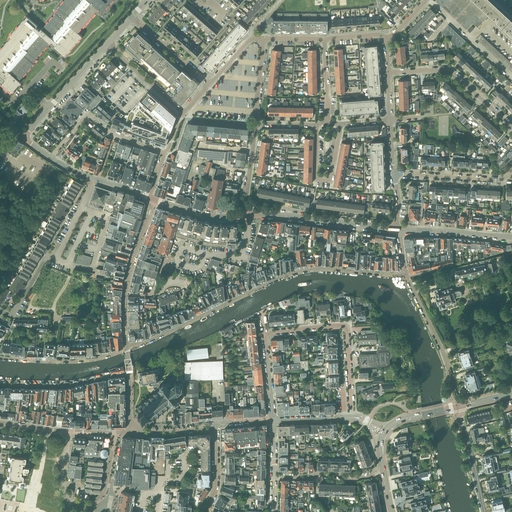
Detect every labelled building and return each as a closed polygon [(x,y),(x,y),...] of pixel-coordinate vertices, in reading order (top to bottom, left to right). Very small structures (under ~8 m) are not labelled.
[(0,75),(5,79),(1,84),(12,93),(19,84),(17,82),(34,64),(32,62),(49,43),(50,43),(51,42),(55,45),(53,46),(64,56),(82,36),(77,32),(94,13),(97,16),(98,16),(99,16),(100,16),(100,15),(103,13),(102,12),(87,0),(64,0),(57,8),(59,10),(42,29),(38,25),(27,16),(9,36),(11,38),(0,49),(0,75)] [(87,0),(102,12),(113,0),(87,0)] [(173,5),(167,0),(165,0),(163,2),(170,8),(173,5)] [(265,6),(258,0),(255,3),(262,9),(265,6)] [(382,0),(376,0),(379,12),(387,4),(382,0)] [(390,7),(397,13),(401,9),(395,3),(391,0),(389,0),(388,1),(392,4),(390,7)] [(405,4),(400,0),(398,0),(397,1),(395,3),(401,9),(405,4)] [(437,0),(436,1),(466,29),(472,23),(477,27),(489,15),(511,36),(511,19),(491,0),(437,0)] [(184,12),(190,5),(186,2),(180,9),(184,12)] [(262,9),(255,3),(252,7),(259,13),(262,9)] [(156,10),(162,15),(166,10),(160,5),(156,10)] [(190,5),(184,12),(187,15),(193,8),(190,5)] [(259,13),(252,7),(249,11),(256,17),(259,13)] [(397,13),(390,7),(388,9),(388,10),(386,12),(393,18),(397,13)] [(193,8),(187,15),(191,18),(197,12),(193,8)] [(426,13),(432,19),(437,14),(431,8),(426,13)] [(162,15),(156,10),(152,14),(158,19),(162,15)] [(256,17),(249,11),(246,14),(253,20),(256,17)] [(197,12),(191,18),(195,22),(201,15),(197,12)] [(422,18),(428,24),(432,19),(426,13),(422,18)] [(158,19),(152,14),(148,18),(154,24),(158,19)] [(253,20),(246,14),(243,18),(249,24),(253,20)] [(201,15),(195,22),(198,25),(204,18),(201,15)] [(282,31),(282,21),(273,21),(273,18),(271,16),(267,20),(267,21),(266,21),(266,22),(267,22),(267,23),(268,23),(269,23),(269,22),(273,25),(273,31),(282,31)] [(204,18),(198,25),(202,28),(208,21),(204,18)] [(428,24),(422,18),(417,23),(423,28),(428,24)] [(208,21),(202,28),(206,31),(212,24),(208,21)] [(282,21),(282,31),(291,31),(291,22),(282,21)] [(166,32),(172,25),(169,22),(163,29),(166,32)] [(232,29),(241,36),(247,29),(238,22),(232,29)] [(291,22),(291,31),(300,31),(300,22),(291,22)] [(300,22),(300,31),(309,31),(309,22),(300,22)] [(309,22),(309,31),(318,31),(319,22),(309,22)] [(319,22),(318,31),(328,31),(328,22),(319,22)] [(413,27),(419,33),(423,28),(417,23),(413,27)] [(212,24),(206,31),(209,35),(215,28),(212,24)] [(170,35),(176,28),(172,25),(166,32),(170,35)] [(459,48),(465,41),(448,25),(441,32),(459,48)] [(419,33),(413,27),(408,32),(414,38),(419,33)] [(176,28),(170,35),(173,38),(180,32),(176,28)] [(215,28),(209,35),(213,38),(219,31),(215,28)] [(226,36),(235,43),(241,36),(232,29),(226,36)] [(177,42),(183,35),(180,32),(173,38),(177,42)] [(170,85),(170,84),(181,72),(168,61),(168,60),(169,60),(164,56),(164,57),(151,45),(149,42),(149,41),(140,33),(139,34),(139,33),(136,36),(134,34),(127,42),(129,43),(127,46),(127,47),(126,48),(136,57),(137,56),(170,85)] [(183,35),(177,42),(181,45),(187,38),(183,35)] [(220,43),(229,50),(235,43),(226,36),(220,43)] [(184,48),(190,41),(187,38),(181,45),(184,48)] [(190,41),(184,48),(188,51),(194,44),(190,41)] [(444,49),(438,50),(439,59),(445,58),(444,52),(449,51),(449,47),(448,41),(444,41),(445,49),(444,49)] [(214,49),(223,57),(229,50),(220,43),(214,49)] [(192,54),(198,48),(194,44),(188,51),(192,54)] [(381,78),(378,45),(362,46),(362,49),(364,49),(366,49),(368,79),(369,95),(382,94),(381,78)] [(198,48),(192,54),(195,58),(201,51),(198,48)] [(208,56),(217,63),(223,57),(214,49),(208,56)] [(458,61),(464,54),(459,50),(453,57),(458,61)] [(464,54),(458,61),(462,65),(468,58),(464,54)] [(217,63),(208,56),(201,64),(200,64),(198,66),(203,70),(203,71),(204,71),(205,70),(205,69),(205,68),(203,67),(205,65),(210,70),(217,63)] [(468,58),(462,65),(466,69),(472,62),(468,58)] [(106,65),(112,71),(114,72),(118,67),(110,61),(106,65)] [(472,62),(466,69),(471,73),(477,66),(472,62)] [(112,71),(106,65),(102,70),(108,75),(112,71)] [(477,66),(471,73),(475,77),(481,70),(477,66)] [(182,70),(181,72),(170,84),(177,90),(172,97),(180,104),(199,83),(192,77),(191,78),(182,70)] [(481,70),(475,77),(479,81),(486,74),(481,70)] [(95,78),(102,85),(106,81),(99,74),(95,78)] [(486,74),(479,81),(484,85),(490,78),(486,74)] [(102,85),(95,78),(90,83),(92,85),(91,87),(97,93),(102,98),(104,95),(103,94),(103,93),(100,90),(100,89),(99,88),(102,85)] [(490,78),(484,85),(488,89),(495,82),(490,78)] [(446,91),(450,86),(446,82),(441,87),(446,91)] [(450,86),(446,91),(444,93),(445,95),(446,94),(448,97),(455,90),(450,86)] [(496,97),(500,92),(504,89),(502,87),(500,89),(497,86),(491,93),(496,97)] [(87,87),(74,101),(84,109),(86,107),(90,110),(92,108),(93,108),(102,98),(97,93),(96,94),(87,87)] [(448,97),(452,101),(459,94),(455,90),(448,97)] [(176,117),(148,91),(129,112),(126,122),(123,131),(165,146),(176,117)] [(500,92),(496,97),(500,101),(505,96),(500,92)] [(455,103),(457,105),(463,98),(459,94),(452,101),(454,103),(455,103)] [(505,96),(500,101),(504,105),(509,100),(505,96)] [(458,108),(460,110),(463,107),(468,102),(463,98),(457,105),(459,107),(458,108)] [(74,101),(72,99),(62,110),(65,113),(74,121),(78,117),(77,117),(84,109),(74,101)] [(342,100),(342,99),(339,99),(341,115),(379,112),(378,99),(342,102),(342,100)] [(100,102),(93,110),(98,114),(105,106),(100,102)] [(462,112),(465,109),(467,111),(472,106),(468,102),(463,107),(460,110),(462,112)] [(10,119),(14,122),(21,114),(22,114),(27,109),(28,110),(30,108),(25,103),(18,110),(10,119)] [(109,111),(105,106),(98,114),(102,118),(109,111)] [(473,121),(474,121),(480,114),(476,110),(470,116),(472,119),(473,121)] [(114,115),(109,111),(102,118),(107,122),(114,115)] [(71,125),(74,121),(65,113),(63,114),(67,118),(65,120),(71,125)] [(474,121),(478,124),(484,118),(480,114),(474,121)] [(121,118),(115,116),(111,126),(117,129),(120,120),(121,118)] [(54,120),(66,130),(69,126),(61,120),(60,121),(56,117),(54,120)] [(484,127),(489,122),(484,118),(478,124),(480,127),(480,128),(482,130),(484,127)] [(66,130),(54,120),(51,123),(56,127),(57,126),(59,127),(57,130),(63,134),(66,130)] [(126,122),(120,120),(117,129),(123,130),(122,131),(123,131),(126,122)] [(489,122),(484,127),(488,131),(493,125),(489,122)] [(188,123),(179,148),(193,152),(194,152),(199,140),(206,141),(206,143),(240,146),(240,144),(247,145),(248,138),(249,129),(188,123)] [(103,137),(106,133),(96,125),(92,129),(98,134),(99,134),(103,137)] [(493,125),(488,131),(491,133),(489,135),(491,137),(497,130),(493,125)] [(55,130),(52,127),(50,130),(53,132),(52,134),(51,133),(50,135),(56,140),(57,139),(58,140),(62,136),(55,130)] [(491,137),(495,141),(502,134),(497,130),(491,137)] [(50,135),(45,131),(40,136),(42,138),(43,139),(42,140),(44,141),(45,141),(46,140),(50,135)] [(56,140),(50,135),(46,140),(45,141),(49,145),(50,143),(52,145),(56,140)] [(111,139),(106,137),(104,141),(101,140),(100,143),(99,142),(97,144),(107,148),(111,139)] [(15,154),(24,144),(16,138),(8,148),(15,154)] [(70,156),(75,148),(78,145),(75,143),(76,141),(74,139),(66,151),(68,152),(66,153),(67,154),(67,155),(69,156),(70,156)] [(116,150),(123,153),(124,151),(126,144),(114,140),(114,142),(118,144),(116,150)] [(384,141),(371,142),(373,189),(370,189),(370,191),(386,190),(384,141)] [(107,148),(97,144),(96,146),(101,148),(100,151),(106,153),(107,148)] [(126,165),(132,146),(126,144),(124,151),(123,153),(121,159),(120,163),(126,165)] [(132,146),(126,165),(135,168),(141,149),(133,146),(132,146)] [(75,148),(70,156),(71,156),(71,157),(72,158),(73,158),(74,159),(75,157),(77,158),(81,152),(75,148)] [(190,158),(190,159),(196,161),(197,157),(198,157),(198,149),(196,149),(194,152),(193,152),(179,148),(178,151),(181,152),(191,155),(190,158)] [(145,172),(151,153),(141,149),(135,168),(140,170),(145,172)] [(227,166),(227,160),(228,152),(198,149),(198,157),(225,166),(227,166)] [(501,169),(507,163),(501,157),(495,152),(492,149),(490,150),(490,151),(491,155),(494,154),(497,157),(498,158),(496,161),(498,163),(497,165),(501,169)] [(123,153),(116,150),(111,165),(106,177),(107,177),(114,180),(116,173),(118,168),(120,163),(121,159),(123,153)] [(165,197),(175,201),(175,200),(181,185),(187,170),(190,159),(190,158),(191,155),(181,152),(178,151),(175,160),(178,161),(176,165),(173,175),(171,181),(170,182),(168,189),(165,197)] [(151,153),(145,172),(151,174),(157,155),(151,153)] [(348,155),(339,153),(338,159),(353,161),(353,159),(347,158),(348,155)] [(511,158),(505,153),(501,157),(507,163),(511,158)] [(88,170),(91,162),(85,160),(86,157),(84,156),(83,156),(83,157),(83,158),(82,159),(82,161),(82,162),(82,164),(82,165),(83,165),(82,168),(83,169),(88,170)] [(103,159),(99,157),(99,159),(98,158),(96,163),(97,163),(97,164),(94,172),(98,174),(103,159)] [(442,157),(439,157),(438,165),(445,166),(445,162),(448,163),(448,157),(445,157),(445,158),(442,158),(442,157)] [(163,168),(169,169),(171,163),(176,165),(178,161),(175,160),(167,158),(166,159),(163,168)] [(208,176),(211,166),(212,162),(208,160),(206,166),(203,175),(208,176)] [(91,162),(88,170),(94,172),(97,164),(91,162)] [(126,165),(120,163),(118,168),(116,173),(114,180),(115,181),(117,181),(119,181),(124,166),(122,166),(123,164),(126,165)] [(346,166),(337,164),(336,169),(350,172),(351,171),(360,173),(360,171),(345,168),(346,166)] [(126,165),(120,182),(129,185),(132,177),(135,168),(126,165)] [(208,192),(208,193),(211,193),(214,174),(216,168),(211,166),(204,188),(204,190),(208,192)] [(169,169),(163,168),(161,175),(164,176),(164,177),(163,178),(164,178),(165,178),(166,178),(167,173),(169,169)] [(216,168),(214,174),(223,176),(225,171),(216,168)] [(145,172),(140,170),(139,173),(138,176),(134,187),(138,188),(144,173),(145,172)] [(189,170),(187,170),(181,185),(175,201),(192,207),(194,202),(195,199),(195,198),(195,196),(196,192),(202,178),(198,177),(197,179),(194,179),(192,185),(185,183),(189,170)] [(144,173),(138,188),(148,192),(149,191),(154,176),(150,175),(144,173)] [(167,173),(166,178),(159,196),(164,197),(165,197),(168,189),(170,182),(171,181),(173,175),(167,173)] [(223,176),(214,174),(211,193),(208,193),(206,204),(208,204),(208,206),(218,208),(223,179),(222,179),(223,176)] [(134,187),(138,176),(136,175),(135,178),(132,177),(129,185),(134,187)] [(344,176),(335,175),(334,180),(348,183),(349,181),(349,180),(343,179),(344,176)] [(159,196),(166,178),(165,178),(164,178),(163,178),(164,177),(160,176),(157,185),(154,194),(159,196)] [(46,253),(49,249),(48,248),(47,249),(45,248),(47,244),(49,245),(51,241),(49,240),(60,222),(62,223),(64,220),(60,217),(62,214),(66,216),(68,212),(65,210),(67,207),(70,209),(72,205),(71,204),(81,186),(83,187),(84,185),(73,178),(9,288),(21,295),(22,292),(18,290),(20,287),(24,289),(26,285),(22,283),(24,280),(28,282),(30,278),(28,277),(39,259),(41,260),(43,256),(41,255),(43,252),(46,253)] [(236,183),(232,183),(231,192),(234,192),(234,191),(237,192),(238,187),(240,187),(241,182),(238,182),(238,181),(237,181),(236,182),(236,183)] [(113,209),(113,208),(114,201),(115,201),(116,199),(118,193),(95,186),(88,205),(98,208),(101,210),(102,209),(112,213),(113,212),(113,210),(113,209)] [(204,188),(199,186),(196,192),(202,194),(203,190),(204,190),(204,188)] [(458,199),(458,200),(467,200),(467,194),(467,191),(465,191),(465,189),(459,188),(459,196),(458,199)] [(468,192),(468,198),(476,199),(476,197),(477,189),(471,189),(470,192),(468,192)] [(192,207),(202,210),(203,208),(205,208),(205,205),(206,205),(208,193),(208,192),(204,190),(203,190),(202,194),(196,192),(195,196),(195,198),(195,199),(194,202),(192,207)] [(112,213),(112,216),(117,218),(119,208),(121,202),(124,193),(118,191),(118,192),(118,193),(116,199),(115,201),(114,201),(113,208),(118,209),(117,213),(113,212),(112,213)] [(416,192),(409,191),(408,198),(416,198),(416,200),(419,200),(419,192),(416,192)] [(124,193),(121,202),(127,204),(129,195),(124,193)] [(135,196),(129,195),(127,204),(125,210),(131,211),(135,196)] [(137,197),(135,196),(131,211),(125,210),(124,213),(141,220),(145,205),(144,202),(137,200),(138,199),(137,197)] [(125,210),(127,204),(121,202),(119,208),(117,218),(112,216),(110,215),(107,231),(108,231),(112,233),(114,229),(118,229),(120,225),(123,226),(124,226),(128,228),(131,229),(138,231),(142,220),(141,220),(124,213),(125,210)] [(416,204),(410,203),(408,219),(419,220),(419,215),(422,216),(423,208),(424,208),(424,203),(416,202),(416,204)] [(435,221),(440,221),(442,204),(431,203),(431,210),(430,221),(435,221)] [(470,214),(470,209),(470,207),(466,207),(466,214),(464,214),(464,216),(460,215),(459,223),(460,224),(461,224),(462,224),(463,224),(466,224),(467,216),(467,214),(470,214)] [(166,219),(169,212),(158,208),(157,209),(156,209),(154,215),(166,219)] [(447,211),(446,222),(448,222),(448,223),(450,223),(454,223),(454,220),(457,220),(458,211),(455,211),(454,214),(451,214),(451,212),(447,211)] [(170,220),(178,222),(180,215),(169,212),(166,219),(170,220)] [(164,227),(166,221),(165,221),(166,219),(154,215),(151,222),(164,227)] [(213,224),(181,215),(179,223),(175,236),(209,246),(235,247),(238,238),(238,225),(213,224)] [(34,224),(28,219),(24,216),(21,220),(30,228),(34,224)] [(166,221),(164,227),(163,230),(164,231),(160,245),(158,244),(157,249),(156,252),(163,254),(168,256),(178,224),(166,221)] [(249,259),(252,260),(259,262),(265,242),(266,237),(267,235),(271,222),(261,221),(250,255),(249,259)] [(162,234),(163,230),(164,227),(151,222),(149,229),(148,229),(146,236),(159,241),(162,234)] [(266,238),(265,242),(267,242),(270,243),(271,244),(274,234),(275,231),(276,222),(271,222),(269,230),(267,235),(272,236),(271,240),(266,238)] [(280,229),(280,231),(293,233),(294,224),(282,222),(280,229)] [(299,233),(299,237),(303,237),(303,233),(306,234),(306,235),(309,235),(309,233),(310,226),(300,225),(299,233)] [(126,232),(136,235),(138,231),(131,229),(128,228),(124,226),(124,228),(127,229),(126,232)] [(316,234),(316,236),(320,236),(319,240),(319,242),(323,243),(324,237),(324,236),(324,228),(317,227),(316,234)] [(332,229),(324,228),(323,243),(327,243),(331,243),(331,241),(332,229)] [(136,235),(126,232),(122,230),(118,229),(114,229),(112,233),(108,231),(107,236),(123,242),(123,241),(133,244),(136,235)] [(338,230),(337,242),(336,249),(341,250),(345,250),(347,239),(348,231),(338,230)] [(376,234),(362,232),(360,251),(367,252),(367,251),(368,242),(375,243),(375,242),(375,241),(376,234)] [(157,249),(158,244),(159,241),(146,236),(143,243),(157,249)] [(404,238),(405,247),(412,246),(418,245),(417,242),(414,242),(414,238),(404,238)] [(122,245),(106,240),(103,248),(117,252),(129,255),(131,250),(126,248),(122,247),(122,245)] [(122,243),(122,245),(122,247),(126,248),(131,250),(132,246),(133,244),(123,241),(123,242),(122,243)] [(405,247),(406,252),(418,250),(418,249),(420,249),(420,247),(421,247),(421,242),(417,242),(418,245),(412,246),(405,247)] [(498,251),(500,244),(490,242),(489,246),(490,249),(498,251)] [(155,256),(162,258),(163,254),(156,252),(157,249),(143,243),(141,250),(155,255),(155,256)] [(328,265),(330,251),(330,246),(331,243),(327,243),(326,251),(323,251),(322,265),(328,265)] [(103,248),(101,254),(108,256),(109,257),(118,260),(118,257),(128,260),(129,255),(117,252),(103,248)] [(298,250),(295,250),(296,254),(297,268),(307,267),(307,266),(305,259),(304,249),(298,250)] [(152,262),(160,265),(162,258),(155,256),(155,255),(141,250),(138,257),(138,258),(152,262)] [(343,260),(344,253),(345,250),(341,250),(340,252),(337,251),(335,265),(342,266),(343,260)] [(375,251),(367,251),(367,252),(367,255),(367,256),(366,261),(366,269),(373,269),(375,255),(374,255),(375,251)] [(89,266),(92,257),(79,253),(76,263),(89,266)] [(354,268),(356,255),(344,253),(343,260),(349,260),(348,266),(347,267),(354,268)] [(360,254),(359,268),(366,269),(366,261),(367,256),(367,255),(360,254)] [(415,255),(407,257),(408,265),(413,264),(413,262),(416,261),(417,261),(420,260),(419,255),(415,255)] [(117,265),(117,266),(119,266),(121,267),(122,265),(126,266),(128,260),(118,257),(118,260),(109,257),(108,256),(106,261),(117,265)] [(310,258),(305,259),(307,266),(314,265),(314,258),(313,258),(313,257),(313,256),(312,256),(311,256),(310,256),(310,257),(310,258)] [(374,257),(373,269),(382,270),(382,261),(382,257),(374,257)] [(160,265),(152,262),(138,258),(136,264),(145,267),(158,271),(160,265)] [(408,265),(409,274),(422,271),(421,264),(425,263),(429,262),(431,261),(430,258),(420,260),(417,261),(416,261),(413,262),(413,264),(408,265)] [(441,261),(438,261),(440,267),(453,264),(452,258),(448,259),(444,259),(441,260),(441,261)] [(252,260),(249,259),(246,269),(246,273),(245,279),(253,279),(252,284),(253,287),(259,284),(259,283),(257,277),(254,277),(255,267),(250,266),(251,263),(252,260)] [(485,265),(454,272),(455,278),(486,271),(490,270),(490,271),(491,274),(497,273),(496,270),(494,262),(488,263),(488,265),(485,265)] [(105,263),(103,270),(111,271),(111,272),(114,272),(115,272),(116,271),(125,273),(126,266),(122,265),(121,267),(119,266),(117,266),(117,267),(114,266),(114,265),(105,263)] [(136,264),(134,272),(138,273),(148,276),(155,278),(158,271),(145,267),(136,264)] [(232,265),(229,264),(227,271),(233,273),(236,266),(232,265)] [(269,278),(266,269),(262,270),(262,266),(263,264),(261,264),(260,266),(259,266),(260,271),(261,271),(261,274),(263,274),(265,281),(270,279),(269,278)] [(266,269),(269,278),(274,276),(272,269),(274,268),(274,264),(266,267),(266,269)] [(236,266),(233,273),(237,274),(241,267),(236,266)] [(257,277),(259,283),(264,281),(265,281),(263,274),(261,274),(261,271),(260,271),(259,266),(259,267),(257,267),(256,272),(257,276),(257,277)] [(145,284),(148,276),(138,273),(134,272),(132,281),(145,284)] [(241,278),(236,280),(238,284),(239,284),(240,288),(239,288),(241,292),(241,293),(246,291),(243,283),(244,282),(244,275),(240,276),(241,278)] [(155,278),(148,276),(145,284),(153,286),(155,278)] [(208,278),(202,277),(203,283),(205,289),(210,288),(208,278)] [(253,287),(252,284),(253,279),(245,279),(244,285),(246,290),(253,287)] [(233,285),(232,285),(235,292),(236,295),(241,293),(241,292),(239,288),(240,288),(239,284),(238,284),(236,280),(234,281),(235,285),(234,286),(233,285)] [(145,284),(132,281),(130,291),(143,292),(145,284)] [(225,289),(224,284),(223,284),(223,282),(221,281),(219,281),(218,283),(218,285),(216,286),(217,292),(218,294),(217,294),(218,295),(217,296),(220,304),(222,303),(221,301),(226,299),(226,296),(225,293),(225,292),(225,289)] [(230,281),(227,282),(227,283),(228,284),(232,297),(236,295),(235,292),(232,285),(230,282),(230,281)] [(0,289),(0,294),(5,298),(9,290),(2,286),(0,289)] [(216,289),(211,291),(212,292),(214,297),(212,298),(215,306),(220,304),(217,296),(218,295),(217,294),(218,294),(217,292),(216,286),(215,286),(216,289)] [(434,290),(434,292),(440,309),(446,307),(445,305),(456,302),(454,297),(460,296),(461,294),(461,291),(459,290),(453,292),(452,288),(441,291),(440,288),(434,290)] [(212,292),(211,291),(204,294),(206,299),(210,308),(215,306),(212,298),(214,297),(212,292)] [(157,315),(157,321),(158,321),(159,327),(160,331),(172,326),(171,322),(169,316),(170,316),(170,313),(169,313),(169,304),(174,302),(174,305),(176,304),(176,301),(179,300),(176,293),(171,295),(166,296),(165,294),(158,296),(159,299),(160,308),(157,308),(157,315)] [(197,298),(199,301),(199,303),(200,305),(199,305),(202,312),(210,308),(206,299),(204,294),(197,298)] [(292,296),(281,301),(283,306),(287,304),(288,308),(295,307),(295,301),(294,301),(292,296)] [(296,310),(303,309),(303,308),(311,307),(310,296),(298,297),(299,300),(295,301),(295,307),(296,310)] [(149,299),(146,299),(145,304),(144,307),(146,307),(156,307),(155,299),(152,299),(152,302),(149,302),(149,299)] [(338,301),(333,301),(334,313),(338,313),(339,317),(347,316),(351,315),(351,310),(346,310),(346,302),(345,302),(344,299),(338,300),(338,301)] [(197,315),(202,312),(199,305),(200,305),(199,303),(199,301),(196,302),(197,303),(198,306),(194,308),(197,315)] [(189,309),(189,310),(188,313),(190,318),(192,317),(195,316),(197,315),(194,308),(198,306),(197,303),(193,305),(193,307),(189,309)] [(316,305),(317,319),(321,318),(320,314),(324,314),(323,304),(316,305)] [(357,316),(357,319),(365,318),(365,311),(361,311),(361,307),(354,307),(354,315),(356,315),(356,316),(357,316)] [(179,312),(182,322),(190,318),(188,313),(189,310),(189,309),(188,309),(187,309),(179,311),(179,312)] [(303,309),(296,310),(297,322),(304,322),(303,309)] [(135,319),(143,319),(142,314),(142,310),(128,310),(128,315),(129,319),(135,319)] [(182,322),(179,312),(174,314),(177,325),(181,323),(181,322),(182,322)] [(143,323),(143,319),(135,319),(135,323),(129,323),(129,332),(135,332),(137,331),(136,327),(140,327),(140,326),(140,323),(143,323)] [(244,329),(247,328),(254,327),(256,327),(255,323),(256,323),(256,321),(255,320),(254,321),(246,322),(246,323),(244,323),(244,329)] [(0,339),(1,339),(4,332),(8,334),(11,328),(0,324),(0,339)] [(231,325),(221,330),(223,335),(227,333),(229,338),(232,337),(230,334),(236,331),(234,328),(234,327),(233,328),(231,325)] [(122,330),(113,331),(114,337),(114,346),(115,349),(115,350),(123,348),(122,330)] [(359,344),(377,343),(377,346),(381,345),(378,332),(376,332),(376,331),(376,330),(361,331),(361,334),(358,335),(359,344)] [(102,333),(100,333),(101,334),(103,352),(109,351),(108,348),(108,341),(107,341),(107,337),(107,336),(104,336),(104,333),(103,334),(102,333)] [(107,337),(107,341),(108,341),(108,348),(109,351),(115,350),(115,349),(114,346),(114,337),(113,337),(113,336),(107,337)] [(298,337),(298,339),(299,345),(299,347),(305,346),(305,347),(307,347),(307,345),(307,343),(306,337),(303,337),(303,336),(301,337),(298,337)] [(58,345),(57,354),(70,355),(71,349),(70,349),(71,343),(70,342),(71,339),(67,339),(66,342),(65,344),(59,343),(58,345)] [(86,356),(86,351),(86,344),(86,339),(78,339),(78,340),(77,344),(77,356),(86,356)] [(0,352),(10,354),(12,344),(3,342),(0,350),(0,352)] [(12,344),(10,354),(20,355),(22,346),(25,346),(25,345),(12,342),(12,344)] [(44,348),(43,358),(46,359),(46,356),(57,357),(57,354),(58,345),(45,343),(44,348)] [(96,353),(95,343),(86,344),(86,351),(86,356),(96,355),(96,353)] [(361,370),(368,370),(367,367),(390,365),(390,360),(390,359),(391,358),(392,357),(392,356),(392,355),(392,354),(392,353),(392,352),(392,351),(392,350),(391,349),(390,348),(390,347),(389,347),(389,345),(392,345),(381,345),(377,346),(376,346),(378,346),(377,354),(359,355),(360,367),(361,367),(361,370)] [(43,358),(44,348),(39,348),(39,347),(36,347),(35,358),(43,358)] [(187,350),(188,360),(208,357),(207,348),(187,350)] [(458,354),(455,355),(456,358),(459,357),(460,360),(477,355),(477,353),(472,354),(471,353),(469,353),(468,349),(459,352),(458,353),(458,354)] [(289,364),(273,365),(274,371),(288,370),(289,370),(301,369),(300,362),(299,351),(293,351),(294,363),(289,364)] [(473,365),(472,361),(473,360),(474,359),(478,357),(478,356),(477,355),(460,360),(461,363),(458,364),(459,368),(462,367),(463,368),(473,365)] [(223,360),(188,362),(184,362),(186,405),(186,421),(187,421),(200,420),(200,413),(199,410),(199,406),(198,380),(211,379),(223,378),(223,360)] [(308,360),(300,362),(301,369),(308,369),(308,364),(308,361),(308,360)] [(144,419),(144,420),(145,420),(145,419),(146,418),(149,422),(150,422),(154,419),(155,420),(155,419),(154,418),(158,415),(159,416),(160,416),(159,415),(163,412),(164,413),(164,412),(163,411),(167,408),(168,409),(169,408),(168,407),(171,405),(172,405),(172,404),(175,404),(178,402),(179,398),(180,397),(181,395),(179,394),(178,394),(182,390),(182,386),(180,383),(176,383),(175,381),(183,379),(182,374),(173,376),(174,378),(159,381),(158,374),(161,373),(160,368),(157,368),(151,369),(151,368),(149,367),(147,368),(145,369),(145,370),(139,372),(142,384),(150,383),(151,385),(153,385),(155,392),(154,392),(155,393),(151,396),(150,395),(150,396),(146,400),(145,399),(145,400),(143,402),(142,401),(141,402),(142,403),(138,406),(137,406),(137,407),(138,407),(141,411),(139,412),(138,412),(139,413),(138,414),(139,414),(143,419),(142,419),(143,420),(144,419)] [(464,379),(465,383),(471,381),(476,380),(479,379),(478,375),(476,375),(474,371),(465,374),(466,378),(464,379)] [(125,377),(109,379),(109,388),(109,400),(108,400),(108,405),(110,405),(110,410),(118,410),(121,410),(120,402),(120,393),(120,385),(125,385),(125,377)] [(469,387),(470,391),(479,388),(479,387),(481,387),(479,379),(476,380),(471,381),(465,383),(466,388),(469,387)] [(98,382),(99,397),(101,397),(106,397),(106,396),(107,396),(107,388),(106,380),(98,382)] [(480,389),(481,392),(497,387),(496,382),(485,385),(486,387),(480,389)] [(275,384),(276,392),(290,390),(289,383),(275,384)] [(75,388),(75,397),(84,395),(84,385),(75,387),(75,388)] [(376,386),(362,392),(364,399),(371,396),(373,399),(377,398),(375,391),(378,390),(376,386)] [(234,417),(233,402),(233,393),(232,393),(231,387),(224,387),(225,393),(225,404),(230,403),(230,408),(227,409),(227,416),(233,417),(234,417)] [(6,389),(4,404),(3,412),(2,412),(8,413),(9,412),(10,399),(11,398),(13,389),(12,389),(11,389),(6,389)] [(24,389),(13,389),(11,398),(10,399),(18,400),(18,404),(22,405),(22,403),(24,389)] [(213,419),(212,406),(212,405),(205,406),(204,403),(210,402),(210,398),(199,398),(199,406),(199,410),(200,413),(200,420),(213,419)] [(212,406),(213,419),(223,418),(222,405),(215,406),(215,399),(212,399),(212,406)] [(185,421),(186,421),(186,405),(180,405),(181,409),(177,409),(178,412),(172,412),(172,416),(172,420),(173,420),(173,423),(178,423),(179,423),(185,423),(185,421)] [(21,406),(19,420),(26,421),(27,414),(28,411),(25,411),(26,407),(21,406)] [(37,411),(33,410),(32,413),(28,412),(28,414),(27,414),(26,421),(32,422),(35,422),(37,411)] [(476,414),(468,417),(469,424),(492,419),(490,411),(478,414),(478,412),(476,412),(476,414)] [(99,413),(99,429),(107,429),(108,429),(107,414),(99,413)] [(113,413),(107,414),(108,429),(114,429),(114,424),(116,424),(116,421),(116,417),(113,417),(113,413)] [(85,419),(75,418),(75,427),(85,428),(85,419)] [(125,428),(125,420),(121,420),(121,421),(121,424),(116,424),(114,424),(114,429),(125,428)] [(331,424),(331,440),(334,440),(333,437),(337,436),(337,435),(337,432),(338,432),(339,431),(339,429),(338,427),(336,428),(336,424),(331,424)] [(266,426),(234,429),(235,438),(236,438),(237,441),(236,441),(237,449),(245,448),(268,446),(266,426)] [(393,441),(394,446),(396,445),(401,444),(409,443),(409,439),(407,439),(406,435),(408,435),(407,427),(404,428),(400,430),(401,436),(400,436),(400,437),(395,438),(395,441),(393,441)] [(480,428),(470,430),(471,435),(478,434),(478,436),(483,435),(484,437),(488,436),(488,435),(488,433),(485,434),(484,427),(480,428)] [(226,441),(236,441),(237,441),(236,438),(235,438),(234,429),(224,430),(225,439),(226,439),(226,441)] [(344,430),(340,435),(345,440),(351,433),(347,430),(346,432),(344,430)] [(484,437),(483,435),(478,436),(478,434),(471,435),(473,442),(484,440),(485,443),(493,441),(491,434),(488,435),(488,436),(484,437)] [(185,435),(165,439),(165,444),(165,448),(165,456),(164,456),(164,459),(168,459),(172,458),(171,455),(172,455),(173,458),(177,457),(176,454),(183,453),(187,448),(186,442),(185,435)] [(189,449),(194,449),(194,447),(196,447),(196,445),(198,445),(201,447),(201,449),(198,449),(198,454),(201,454),(201,458),(198,458),(198,463),(201,463),(201,467),(197,467),(197,471),(201,470),(204,470),(210,470),(210,436),(209,435),(189,435),(189,449)] [(93,458),(93,457),(98,457),(99,456),(100,456),(102,458),(105,458),(107,457),(108,452),(106,450),(103,450),(101,451),(99,451),(99,450),(100,450),(100,443),(102,443),(103,436),(89,436),(89,440),(86,440),(85,447),(85,451),(85,454),(85,455),(84,457),(93,458)] [(126,438),(122,438),(121,445),(115,478),(114,483),(123,484),(124,484),(130,484),(134,451),(133,451),(135,439),(131,438),(126,438)] [(135,451),(134,451),(130,484),(130,488),(151,489),(152,488),(153,488),(153,487),(153,486),(155,486),(155,476),(149,476),(149,472),(150,472),(150,458),(150,447),(150,438),(136,438),(135,451)] [(165,439),(164,439),(150,438),(150,447),(150,458),(155,459),(155,456),(159,456),(164,456),(165,456),(165,448),(165,444),(165,439)] [(359,441),(352,443),(355,450),(365,446),(363,440),(360,441),(359,441)] [(236,441),(226,441),(225,441),(225,449),(229,449),(235,449),(236,449),(237,449),(236,441)] [(402,453),(406,452),(406,454),(411,453),(411,451),(409,452),(408,448),(410,447),(409,443),(401,444),(396,445),(394,446),(395,450),(397,449),(397,453),(402,452),(402,453)] [(368,452),(365,446),(355,450),(357,456),(360,454),(368,452)] [(245,452),(245,448),(236,449),(235,449),(229,449),(229,451),(225,451),(225,457),(234,457),(242,456),(243,456),(243,452),(245,452)] [(491,463),(496,462),(497,462),(496,455),(502,454),(501,450),(494,451),(495,455),(493,455),(492,455),(492,454),(482,456),(483,460),(481,460),(482,465),(485,464),(491,463)] [(75,452),(75,454),(71,453),(66,476),(82,479),(84,457),(85,455),(78,454),(78,452),(75,452)] [(370,457),(368,452),(360,454),(357,456),(359,461),(370,457)] [(403,458),(399,459),(399,462),(397,462),(398,467),(412,464),(411,460),(410,460),(410,456),(412,456),(411,453),(406,454),(404,455),(403,455),(404,457),(403,457),(403,458)] [(12,457),(11,469),(9,480),(23,482),(24,473),(28,473),(29,468),(28,468),(28,466),(28,465),(27,465),(25,464),(26,459),(12,457)] [(372,463),(370,457),(359,461),(362,468),(368,465),(368,464),(372,463)] [(100,460),(98,458),(95,458),(93,459),(91,459),(89,460),(89,463),(87,464),(88,466),(88,468),(89,470),(88,471),(87,474),(86,475),(87,477),(87,479),(85,481),(87,483),(86,485),(85,486),(86,488),(86,490),(87,492),(90,492),(91,494),(95,494),(97,493),(99,493),(101,492),(101,489),(100,488),(101,486),(101,484),(100,482),(102,481),(102,478),(101,477),(101,476),(102,475),(103,473),(104,471),(103,470),(103,467),(105,466),(103,464),(104,462),(102,460),(100,460)] [(497,462),(496,462),(491,463),(485,464),(482,465),(483,469),(485,469),(485,472),(495,470),(497,470),(499,469),(498,462),(497,462)] [(412,464),(398,467),(399,471),(401,471),(401,474),(406,473),(406,474),(413,473),(412,469),(412,468),(412,464)] [(186,487),(200,488),(205,488),(205,487),(210,487),(210,472),(191,472),(191,475),(197,475),(197,474),(198,474),(198,476),(198,484),(197,484),(197,483),(186,483),(186,487)] [(253,476),(226,475),(225,484),(236,484),(236,480),(239,481),(239,483),(253,484),(253,476)] [(491,479),(486,480),(488,491),(491,490),(491,493),(498,492),(498,493),(509,491),(508,489),(505,490),(504,487),(499,488),(496,476),(490,477),(491,479)] [(281,487),(289,487),(297,487),(297,490),(298,490),(298,481),(294,481),(294,484),(289,484),(289,480),(281,480),(281,482),(281,487)] [(415,480),(400,483),(401,484),(400,484),(400,487),(402,487),(403,489),(405,489),(416,487),(415,480)] [(365,483),(366,490),(377,488),(376,482),(372,482),(365,483)] [(237,501),(238,497),(232,495),(234,490),(233,489),(234,487),(230,486),(229,488),(224,486),(222,493),(226,494),(226,497),(233,499),(237,501)] [(416,487),(405,489),(405,490),(404,490),(404,494),(406,493),(407,496),(420,493),(419,486),(416,487)] [(202,493),(206,496),(209,491),(210,487),(205,487),(205,488),(200,488),(200,490),(203,491),(202,493)] [(131,511),(135,494),(122,491),(121,497),(120,497),(116,511),(131,511)] [(206,496),(202,493),(200,495),(197,494),(197,497),(199,497),(198,503),(201,505),(203,500),(206,496)] [(367,496),(368,502),(379,500),(378,494),(367,496)] [(229,505),(233,499),(226,497),(225,498),(220,496),(216,504),(223,508),(224,506),(225,506),(227,504),(229,505)] [(409,504),(409,507),(410,508),(412,507),(412,510),(425,507),(427,507),(425,499),(424,497),(418,498),(418,501),(417,501),(411,503),(409,504)] [(501,499),(492,501),(492,503),(491,503),(493,509),(492,509),(492,511),(502,511),(505,511),(504,511),(505,511),(511,510),(511,508),(505,510),(504,507),(502,500),(501,499)]
